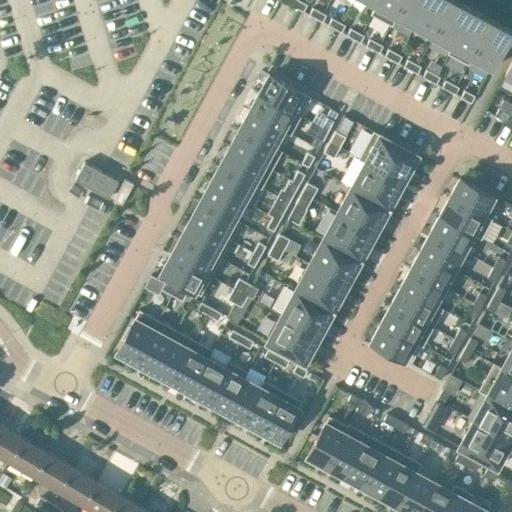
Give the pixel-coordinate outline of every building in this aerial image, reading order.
[(377,0),(376,3),(395,13),(402,0),(377,0)] [(402,0),(395,13),(414,24),(426,0),(402,0)] [(426,0),(414,24),(433,34),(451,0),(426,0)] [(460,0),(451,0),(433,34),(452,44),(472,7),(460,0)] [(312,4),(309,11),(319,17),(323,10),(312,4)] [(472,7),(452,44),(471,55),(491,17),(472,7)] [(331,15),(328,22),(338,28),(342,21),(331,15)] [(491,17),(471,55),(490,65),(510,27),(491,17)] [(350,25),(347,32),(357,38),(361,31),(350,25)] [(369,35),(366,42),(376,48),(380,41),(369,35)] [(388,46),(384,53),(395,59),(399,52),(388,46)] [(407,56),(403,63),(414,69),(418,62),(407,56)] [(426,66),(422,74),(433,79),(437,72),(426,66)] [(269,73),(258,92),(300,115),(311,96),(269,73)] [(445,77),(441,84),(452,90),(456,83),(445,77)] [(464,87),(460,94),(471,100),(475,93),(464,87)] [(258,92),(249,110),(291,133),(300,115),(258,92)] [(498,106),(495,113),(505,119),(509,112),(498,106)] [(249,110),(239,128),(281,151),(281,150),(273,145),(282,129),(290,134),(291,133),(249,110)] [(327,115),(321,126),(328,130),(334,119),(327,115)] [(321,126),(315,137),(322,140),(328,130),(321,126)] [(239,128),(229,146),(271,169),(281,151),(239,128)] [(335,130),(329,140),(339,146),(345,136),(335,130)] [(373,130),(358,157),(403,181),(410,168),(412,165),(412,164),(417,154),(373,130)] [(329,140),(323,151),(334,157),(339,146),(329,140)] [(229,146),(219,164),(261,186),(271,169),(229,146)] [(307,151),(301,162),(308,166),(314,155),(307,151)] [(364,161),(351,186),(391,207),(391,206),(389,205),(394,197),(396,194),(403,181),(358,157),(358,158),(364,161)] [(74,178),(109,197),(118,180),(84,161),(74,178)] [(219,164),(210,182),(243,200),(252,183),(261,187),(261,186),(219,164)] [(297,169),(292,180),(299,184),(304,173),(297,169)] [(459,177),(449,196),(491,219),(491,218),(483,213),(493,195),(459,177)] [(124,178),(113,199),(122,204),(133,183),(124,178)] [(292,180),(286,190),(293,194),(299,184),(292,180)] [(307,181),(301,192),(311,198),(317,187),(307,181)] [(210,182),(200,200),(240,221),(240,220),(234,217),(243,200),(210,182)] [(351,186),(337,211),(375,232),(382,219),(384,216),(388,207),(390,208),(391,207),(351,186)] [(301,192),(295,202),(306,208),(311,198),(301,192)] [(449,196),(439,214),(481,237),(491,219),(449,196)] [(200,200),(190,217),(230,239),(240,221),(200,200)] [(278,205),(272,216),(279,219),(285,209),(278,205)] [(337,211),(323,237),(363,259),(363,258),(361,257),(366,248),(367,249),(368,245),(375,232),(337,211)] [(439,214),(429,232),(463,250),(472,233),(481,238),(481,237),(439,214)] [(272,216),(266,226),(273,230),(279,219),(272,216)] [(190,217),(180,235),(220,257),(230,239),(190,217)] [(429,232),(420,250),(453,268),(463,250),(429,232)] [(279,233),(273,243),(283,249),(289,238),(279,233)] [(180,235),(170,253),(210,275),(220,257),(180,235)] [(323,237),(309,263),(347,283),(354,270),(354,271),(356,267),(360,259),(362,260),(363,259),(323,237)] [(258,241),(252,251),(259,255),(265,245),(258,241)] [(273,243),(267,254),(278,259),(283,249),(273,243)] [(420,250),(410,268),(443,286),(453,268),(420,250)] [(252,251),(247,262),(254,266),(259,255),(252,251)] [(170,253),(160,272),(200,294),(210,275),(170,253)] [(498,256),(493,266),(500,270),(505,260),(498,256)] [(309,263),(295,288),(335,310),(335,309),(333,308),(338,299),(339,300),(340,296),(347,283),(309,263)] [(493,266),(487,277),(494,281),(500,270),(493,266)] [(410,268),(400,286),(442,308),(443,308),(434,303),(443,286),(410,268)] [(238,277),(233,288),(240,291),(246,281),(238,277)] [(165,281),(161,288),(171,294),(175,287),(165,281)] [(246,281),(240,291),(247,295),(253,285),(246,281)] [(400,286),(390,303),(432,326),(442,308),(400,286)] [(498,286),(492,296),(499,300),(505,289),(498,286)] [(175,287),(171,294),(182,300),(186,293),(175,287)] [(233,288),(227,298),(234,302),(240,291),(233,288)] [(295,288),(281,314),(319,334),(326,322),(327,322),(328,319),(328,318),(332,310),(334,311),(335,310),(295,288)] [(240,291),(234,302),(241,306),(247,295),(240,291)] [(479,292),(473,302),(480,306),(486,295),(479,292)] [(492,296),(486,307),(493,310),(499,300),(492,296)] [(200,301),(196,308),(207,314),(211,307),(200,301)] [(473,302),(467,313),(474,316),(480,306),(473,302)] [(390,303),(381,321),(423,344),(432,326),(390,303)] [(211,307),(207,314),(218,319),(221,312),(211,307)] [(123,338),(116,351),(135,361),(158,319),(139,309),(129,326),(123,338)] [(281,314),(266,340),(304,361),(310,351),(311,351),(312,348),(312,347),(319,334),(281,314)] [(158,319),(135,361),(153,371),(176,329),(158,319)] [(381,321),(370,340),(404,358),(414,341),(422,345),(423,344),(381,321)] [(459,327),(453,338),(460,342),(466,331),(459,327)] [(176,329),(153,371),(171,380),(194,338),(176,329)] [(232,329),(228,336),(239,341),(242,334),(232,329)] [(242,334),(239,341),(249,347),(253,340),(242,334)] [(470,337),(464,347),(471,351),(477,341),(470,337)] [(194,338),(171,380),(189,390),(212,348),(194,338)] [(453,338),(448,349),(455,352),(460,342),(453,338)] [(493,362),(493,363),(511,373),(511,346),(501,366),(493,362)] [(464,347),(458,358),(465,362),(471,351),(464,347)] [(212,348),(189,390),(207,400),(228,360),(227,360),(224,366),(208,357),(212,349),(212,348)] [(268,348),(264,355),(274,361),(278,354),(268,348)] [(278,354),(274,361),(285,367),(289,360),(278,354)] [(228,360),(207,400),(225,410),(246,370),(228,360)] [(511,373),(493,363),(479,388),(511,406),(511,373)] [(296,364),(292,371),(303,376),(307,369),(296,364)] [(439,364),(433,375),(440,378),(446,368),(439,364)] [(246,370),(225,410),(242,420),(264,380),(263,379),(260,385),(244,377),(247,370),(246,370)] [(264,380),(242,420),(260,429),(282,389),(264,380)] [(442,388),(436,398),(443,403),(449,392),(442,388)] [(486,394),(473,419),(511,439),(511,437),(511,406),(479,388),(478,389),(486,394)] [(282,389),(260,429),(279,440),(288,423),(297,427),(311,402),(301,397),(300,399),(282,389)] [(351,393),(347,400),(357,406),(361,399),(351,393)] [(436,398),(430,409),(438,413),(443,403),(436,398)] [(361,399),(357,406),(360,407),(358,411),(366,416),(372,405),(361,399)] [(387,413),(383,420),(393,426),(397,419),(387,413)] [(328,415),(307,455),(325,465),(348,423),(347,422),(346,424),(328,415)] [(397,419),(393,426),(404,432),(408,424),(397,419)] [(473,419),(459,445),(496,466),(502,456),(503,456),(504,453),(504,452),(511,439),(473,419)] [(0,454),(10,460),(24,437),(0,423),(0,454)] [(348,423),(325,465),(343,475),(366,433),(348,423)] [(423,432),(419,439),(429,445),(433,438),(423,432)] [(366,433),(343,475),(361,484),(384,442),(366,433)] [(10,460),(34,475),(48,451),(24,437),(10,460)] [(433,438),(429,445),(440,451),(444,444),(433,438)] [(384,442),(361,484),(379,494),(402,452),(384,442)] [(34,475),(59,489),(72,466),(48,451),(34,475)] [(402,452),(379,494),(397,504),(420,462),(402,452)] [(458,452),(455,459),(465,465),(469,458),(458,452)] [(469,458),(465,465),(475,470),(479,463),(469,458)] [(420,462),(397,504),(411,511),(415,511),(433,480),(416,471),(421,462),(420,462)] [(59,489),(83,503),(97,480),(72,466),(59,489)] [(487,467),(483,474),(493,480),(497,473),(487,467)] [(0,474),(0,482),(5,486),(10,478),(1,473),(0,474)] [(83,503),(97,511),(111,511),(121,495),(97,480),(83,503)] [(433,480),(415,511),(439,511),(455,483),(454,483),(450,489),(433,480)] [(455,483),(439,511),(462,511),(473,493),(455,483)] [(473,493),(462,511),(486,511),(488,510),(470,500),(473,494),(473,493)] [(111,511),(144,511),(146,509),(121,495),(111,511)] [(36,503),(51,511),(58,511),(60,508),(40,496),(36,503)]
